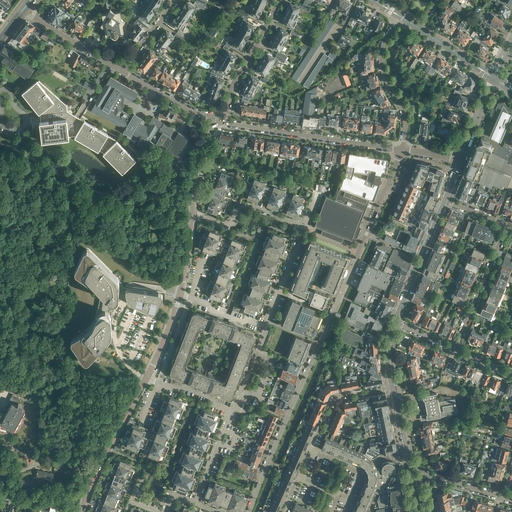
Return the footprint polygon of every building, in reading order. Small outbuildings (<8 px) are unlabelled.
[(0,0),(0,9),(2,8),(4,10),(6,8),(10,3),(7,1),(7,0),(0,0)] [(73,2),(69,0),(59,0),(62,2),(61,2),(68,7),(67,10),(69,12),(71,9),(70,8),(71,6),(70,5),(73,2)] [(140,6),(143,9),(152,15),(156,9),(147,3),(144,0),(140,6)] [(149,0),(147,3),(156,9),(160,4),(155,0),(149,0)] [(337,8),(340,10),(344,1),(343,0),(336,0),(332,8),(336,10),(337,8)] [(498,0),(492,0),(496,2),(495,3),(501,7),(497,13),(506,18),(511,9),(498,1),(498,0)] [(187,2),(183,7),(193,14),(196,11),(193,9),(195,7),(197,6),(199,7),(200,8),(201,8),(204,9),(205,7),(204,6),(199,3),(195,1),(193,4),(189,2),(188,3),(187,2)] [(255,1),(252,7),(261,11),(262,9),(264,8),(265,6),(255,1)] [(344,1),(340,10),(342,11),(342,12),(345,14),(347,11),(347,12),(351,4),(344,1)] [(455,1),(453,4),(462,10),(464,7),(461,5),(455,1)] [(290,3),(287,9),(297,14),(299,10),(298,10),(300,6),(295,4),(294,5),(290,3)] [(462,10),(453,4),(451,7),(460,13),(462,10)] [(54,5),(51,11),(62,18),(65,13),(73,18),(75,15),(69,12),(60,5),(58,8),(54,5)] [(261,11),(252,7),(249,5),(246,12),(239,9),(238,12),(242,14),(248,17),(250,13),(253,15),(252,16),(255,17),(256,16),(258,17),(259,15),(261,14),(262,12),(261,11)] [(442,10),(450,16),(451,16),(453,14),(453,15),(455,12),(446,6),(445,6),(444,6),(442,10)] [(183,7),(179,13),(189,20),(191,16),(193,14),(183,7)] [(350,17),(346,27),(349,28),(353,20),(355,21),(356,20),(360,22),(365,11),(361,9),(361,10),(359,8),(357,11),(355,15),(353,19),(350,17)] [(104,29),(105,36),(108,36),(108,35),(109,34),(110,33),(111,36),(113,38),(114,36),(115,36),(117,37),(118,35),(118,32),(120,32),(121,33),(123,33),(122,26),(125,22),(121,19),(120,11),(114,12),(110,9),(107,13),(102,14),(103,22),(100,26),(104,29)] [(152,15),(143,9),(139,14),(140,15),(139,16),(145,20),(146,19),(148,21),(152,15)] [(287,9),(285,15),(295,20),(300,22),(301,20),(298,19),(298,18),(297,18),(298,14),(297,14),(287,9)] [(439,17),(440,21),(447,20),(447,17),(449,17),(450,16),(442,10),(439,14),(439,15),(440,16),(439,17)] [(47,17),(47,18),(58,25),(58,24),(62,26),(61,27),(65,30),(68,25),(64,23),(63,24),(60,21),(62,18),(51,11),(47,17)] [(365,11),(360,22),(364,23),(363,25),(366,26),(364,30),(366,31),(369,26),(368,26),(369,26),(366,25),(368,21),(370,17),(371,14),(365,11)] [(179,13),(176,18),(186,25),(187,24),(186,23),(189,20),(179,13)] [(485,19),(484,21),(490,25),(491,23),(498,27),(498,26),(500,26),(501,25),(503,21),(494,16),(495,15),(492,13),(489,18),(489,17),(487,20),(485,19)] [(241,26),(251,31),(254,26),(252,24),(253,23),(247,20),(249,17),(248,17),(242,14),(241,17),(243,18),(239,25),(241,26)] [(295,20),(285,15),(282,22),(283,23),(283,24),(289,27),(290,25),(291,26),(292,24),(293,24),(295,20)] [(186,25),(176,18),(171,24),(173,25),(172,26),(175,29),(176,27),(183,32),(184,30),(184,29),(186,25)] [(369,26),(366,31),(371,33),(373,28),(378,31),(380,25),(381,26),(383,26),(384,24),(383,22),(382,22),(382,21),(376,18),(371,28),(369,26)] [(69,28),(75,32),(81,22),(75,19),(69,28)] [(447,20),(440,21),(441,26),(442,27),(441,27),(442,28),(442,29),(446,31),(452,22),(454,20),(453,19),(452,19),(451,19),(450,22),(448,23),(447,20)] [(25,20),(22,24),(30,30),(30,31),(36,35),(40,30),(29,22),(25,20)] [(490,25),(484,21),(482,23),(485,25),(484,27),(487,29),(485,33),(495,39),(498,33),(488,27),(490,25)] [(81,22),(75,32),(81,36),(87,26),(81,22)] [(452,22),(446,31),(450,34),(451,34),(452,34),(454,30),(456,31),(458,27),(457,26),(454,24),(454,23),(452,22)] [(458,27),(456,31),(458,32),(455,37),(460,41),(466,31),(467,30),(464,27),(466,24),(462,22),(458,27)] [(22,24),(13,36),(21,42),(26,46),(30,42),(25,38),(30,31),(30,30),(22,24)] [(129,35),(137,41),(146,30),(138,24),(129,35)] [(241,26),(238,32),(247,38),(251,31),(241,26)] [(279,28),(276,34),(285,39),(289,33),(279,28)] [(163,33),(161,35),(170,43),(173,39),(175,41),(178,39),(183,43),(185,40),(176,33),(174,36),(169,32),(168,32),(166,30),(164,33),(163,33)] [(46,39),(49,35),(43,31),(40,35),(46,39)] [(466,31),(460,41),(465,44),(470,37),(469,35),(470,34),(466,31)] [(238,32),(235,38),(244,43),(247,38),(238,32)] [(89,33),(84,41),(96,48),(101,40),(89,33)] [(482,38),(475,34),(473,37),(476,38),(481,41),(482,39),(491,44),(495,39),(485,33),(483,36),(482,38)] [(276,34),(272,40),(282,45),(285,39),(276,34)] [(338,41),(337,44),(339,45),(339,46),(341,47),(341,46),(345,49),(346,46),(347,47),(348,44),(351,46),(355,39),(345,34),(344,36),(341,34),(338,41)] [(159,39),(158,41),(166,48),(170,51),(172,49),(168,46),(170,43),(161,35),(159,39)] [(225,45),(229,48),(231,45),(231,44),(233,45),(232,46),(238,49),(238,48),(241,49),(244,43),(235,38),(233,41),(230,40),(229,40),(228,39),(226,42),(225,45)] [(269,46),(271,48),(273,48),(272,49),(275,50),(279,51),(277,55),(285,60),(287,57),(284,55),(285,54),(282,53),(283,50),(282,50),(284,46),(282,45),(272,40),(269,46)] [(412,42),(409,40),(407,44),(408,44),(406,48),(410,50),(409,51),(412,52),(417,44),(412,40),(412,42)] [(166,48),(158,41),(154,46),(156,48),(155,48),(162,54),(160,56),(164,59),(166,57),(163,54),(165,52),(164,51),(166,48)] [(417,44),(412,52),(413,54),(416,57),(423,47),(417,44)] [(486,49),(487,48),(481,44),(479,47),(477,47),(475,50),(485,57),(486,57),(488,54),(487,53),(488,50),(486,49)] [(226,53),(224,57),(234,63),(235,61),(235,60),(237,57),(234,55),(227,51),(229,48),(225,45),(224,45),(223,48),(226,50),(224,53),(226,53)] [(19,73),(21,75),(27,80),(35,67),(22,57),(21,58),(4,46),(0,51),(0,52),(5,56),(2,61),(8,66),(13,70),(19,73)] [(363,55),(361,57),(361,60),(362,60),(373,58),(372,53),(373,51),(369,48),(368,49),(363,55)] [(73,51),(70,49),(69,52),(72,54),(67,63),(74,66),(78,59),(79,60),(81,55),(73,51)] [(416,57),(410,66),(409,68),(411,69),(412,67),(413,68),(418,60),(420,61),(421,60),(424,62),(430,52),(425,49),(419,58),(419,59),(416,57)] [(150,51),(146,56),(153,62),(157,56),(150,51)] [(266,52),(262,58),(271,64),(275,66),(279,60),(283,63),(285,60),(277,55),(275,58),(272,56),(272,55),(270,53),(269,54),(266,52)] [(430,52),(424,62),(427,64),(428,63),(430,64),(436,56),(430,52)] [(99,70),(101,67),(81,55),(79,60),(94,69),(94,67),(99,70)] [(146,56),(141,62),(148,67),(153,62),(146,56)] [(216,60),(220,63),(230,68),(231,66),(232,67),(234,63),(224,57),(222,61),(217,58),(216,60)] [(262,58),(258,64),(268,70),(271,64),(262,58)] [(434,67),(440,71),(446,62),(440,59),(438,62),(437,62),(436,64),(434,67)] [(148,67),(141,62),(139,64),(138,64),(137,65),(138,69),(139,70),(140,69),(144,73),(148,67)] [(440,71),(439,74),(444,77),(448,72),(449,73),(451,70),(449,70),(452,66),(446,62),(440,71)] [(212,69),(211,72),(216,74),(217,70),(224,74),(224,73),(226,74),(230,68),(220,63),(218,67),(217,66),(214,70),(212,69)] [(256,70),(258,72),(258,73),(260,74),(261,73),(264,75),(268,70),(258,64),(256,68),(257,68),(256,70)] [(373,64),(361,65),(362,69),(360,69),(360,74),(367,73),(367,71),(373,70),(373,68),(374,68),(373,64)] [(153,71),(150,76),(156,79),(161,71),(155,67),(153,71)] [(456,81),(462,73),(456,69),(450,79),(455,82),(456,81)] [(169,74),(163,71),(158,80),(164,83),(169,74)] [(213,77),(211,82),(221,86),(224,80),(220,79),(221,76),(211,72),(210,75),(210,76),(213,77)] [(365,74),(360,76),(359,76),(360,78),(361,78),(363,77),(364,79),(366,83),(377,79),(375,75),(374,73),(366,76),(365,74)] [(462,73),(456,81),(460,83),(459,84),(461,86),(467,76),(462,73)] [(169,74),(164,83),(169,86),(175,78),(169,74)] [(175,78),(169,86),(175,90),(180,81),(177,79),(178,77),(176,75),(175,78)] [(251,75),(248,81),(256,85),(259,79),(251,75)] [(95,99),(94,100),(95,101),(96,102),(91,111),(97,114),(98,113),(124,129),(123,131),(131,136),(133,134),(140,138),(137,143),(145,148),(151,151),(153,148),(158,151),(161,147),(165,149),(170,152),(178,156),(189,138),(181,133),(178,132),(172,129),(172,128),(152,117),(146,127),(139,123),(142,118),(134,113),(132,116),(124,111),(122,110),(123,109),(124,108),(124,106),(124,105),(124,103),(123,102),(123,101),(123,100),(124,99),(124,98),(124,97),(133,102),(138,94),(110,77),(108,80),(105,85),(97,99),(96,99),(95,99)] [(473,88),(473,86),(473,85),(475,81),(470,78),(465,85),(463,88),(460,92),(461,92),(467,94),(468,91),(465,91),(467,87),(471,89),(473,88)] [(377,79),(366,83),(367,86),(365,87),(366,90),(368,90),(372,88),(371,87),(378,85),(378,83),(377,79)] [(39,81),(23,92),(40,113),(42,140),(75,136),(104,153),(123,172),(135,159),(114,139),(77,117),(74,115),(73,114),(67,111),(66,105),(39,81)] [(93,86),(85,81),(82,86),(90,91),(93,86)] [(248,81),(245,87),(253,91),(255,93),(258,87),(256,85),(248,81)] [(178,91),(184,95),(188,87),(182,83),(178,91)] [(209,89),(211,90),(219,92),(221,86),(211,83),(209,89)] [(302,115),(300,126),(311,127),(313,113),(317,86),(305,92),(305,98),(304,101),(303,110),(302,115)] [(188,87),(184,95),(189,98),(194,90),(188,87)] [(253,91),(245,87),(241,93),(250,98),(253,91)] [(380,87),(371,92),(370,93),(373,98),(383,92),(381,89),(380,87)] [(194,90),(189,98),(195,101),(197,98),(200,94),(194,90)] [(211,90),(209,96),(217,99),(219,92),(211,90)] [(456,95),(455,99),(466,104),(468,98),(460,94),(461,92),(460,92),(457,91),(455,90),(453,92),(459,94),(459,96),(456,95)] [(383,92),(373,98),(374,101),(375,101),(376,103),(377,103),(386,98),(383,92)] [(202,93),(202,95),(200,94),(197,98),(199,99),(202,100),(204,97),(206,98),(205,101),(207,102),(206,104),(210,105),(211,104),(213,105),(214,106),(215,105),(216,104),(215,103),(217,99),(209,96),(205,94),(202,93)] [(386,98),(377,103),(379,106),(380,106),(381,107),(382,107),(385,105),(386,107),(387,109),(389,109),(390,109),(388,106),(390,105),(386,98)] [(244,102),(243,105),(240,104),(240,106),(239,105),(239,108),(240,108),(239,113),(245,114),(247,105),(247,102),(248,100),(245,100),(244,99),(242,99),(242,102),(244,102)] [(455,99),(453,103),(452,105),(463,110),(466,104),(455,99)] [(511,117),(511,116),(511,107),(511,106),(509,106),(504,101),(497,102),(492,113),(493,114),(497,119),(489,136),(500,141),(511,117)] [(457,123),(459,118),(460,115),(449,110),(451,108),(446,106),(445,105),(443,108),(447,110),(443,118),(444,118),(443,119),(443,120),(444,120),(444,121),(444,122),(445,123),(446,123),(447,123),(448,123),(449,123),(450,123),(450,122),(451,122),(451,121),(452,121),(457,123)] [(159,113),(158,117),(167,119),(167,118),(169,118),(170,117),(179,122),(184,115),(168,106),(163,114),(159,113)] [(318,108),(317,114),(313,113),(311,127),(315,128),(316,127),(318,127),(318,126),(320,114),(321,108),(318,108)] [(269,117),(268,121),(276,122),(277,111),(278,110),(277,110),(277,109),(274,109),(274,112),(273,112),(273,113),(272,113),(268,113),(268,117),(269,117)] [(295,114),(294,123),(300,124),(301,115),(302,115),(303,110),(299,109),(299,115),(295,114)] [(341,127),(346,128),(348,116),(349,109),(347,109),(346,112),(347,113),(346,117),(343,116),(341,127)] [(326,125),(332,126),(333,116),(334,110),(332,110),(331,114),(327,114),(326,125)] [(386,117),(385,119),(395,121),(396,115),(394,114),(394,113),(393,112),(391,112),(390,112),(390,114),(387,113),(387,117),(386,117)] [(333,116),(332,126),(338,127),(339,120),(341,121),(342,116),(336,115),(336,116),(333,116)] [(380,119),(381,115),(379,115),(379,119),(378,122),(375,121),(373,132),(379,133),(380,125),(381,122),(379,120),(380,119)] [(365,120),(365,119),(361,119),(359,130),(365,131),(368,116),(366,116),(365,119),(365,118),(365,120)] [(382,119),(383,121),(384,120),(384,121),(387,122),(388,123),(385,125),(388,129),(391,126),(395,127),(395,121),(385,119),(383,117),(382,119)] [(421,119),(420,122),(418,134),(423,135),(422,140),(426,141),(427,135),(426,135),(428,124),(427,123),(428,120),(421,119)] [(440,124),(437,132),(447,136),(447,135),(449,136),(452,130),(450,129),(450,128),(440,124)] [(382,125),(380,125),(379,133),(385,134),(385,131),(388,129),(385,125),(383,126),(382,125)] [(511,133),(510,132),(503,147),(511,152),(511,151),(511,133)] [(226,134),(224,148),(227,149),(228,143),(231,143),(232,135),(226,134)] [(481,134),(478,143),(484,146),(483,148),(488,150),(502,156),(508,160),(509,160),(511,153),(511,151),(511,152),(503,147),(483,136),(484,135),(481,134)] [(243,146),(244,142),(248,143),(248,137),(245,137),(245,136),(238,135),(237,140),(236,140),(235,144),(243,146)] [(248,143),(246,153),(246,154),(248,155),(248,153),(249,153),(250,147),(252,148),(252,150),(256,151),(256,148),(258,138),(251,137),(250,144),(248,143)] [(265,150),(264,149),(263,152),(269,153),(269,154),(271,155),(272,151),(273,142),(267,141),(265,150)] [(279,143),(273,142),(272,151),(271,155),(274,155),(274,153),(278,154),(280,145),(279,144),(279,143)] [(281,145),(280,145),(278,154),(280,154),(279,158),(284,159),(285,154),(287,143),(283,142),(282,143),(281,143),(281,145)] [(293,144),(287,143),(285,154),(289,155),(289,156),(289,157),(290,157),(290,158),(291,158),(291,159),(292,159),(293,158),(294,158),(294,157),(294,156),(297,156),(299,145),(298,145),(293,144)] [(465,170),(463,175),(464,176),(474,180),(473,181),(476,182),(489,187),(492,189),(494,185),(500,188),(501,185),(507,188),(511,176),(511,164),(507,162),(508,160),(502,156),(488,150),(483,148),(484,146),(478,143),(477,144),(476,143),(474,148),(475,149),(473,154),(472,153),(467,165),(468,166),(466,171),(465,170)] [(316,148),(315,157),(314,159),(315,159),(319,160),(318,163),(321,164),(323,149),(316,148)] [(331,150),(325,149),(323,163),(329,163),(330,160),(331,150)] [(330,160),(329,163),(329,167),(331,167),(332,164),(333,164),(333,163),(337,164),(338,152),(333,151),(331,161),(330,160)] [(338,152),(337,164),(341,164),(341,162),(344,163),(345,153),(338,152)] [(325,195),(323,201),(321,204),(322,205),(320,210),(314,226),(322,229),(321,233),(320,233),(320,234),(321,235),(340,242),(341,242),(341,241),(342,241),(343,237),(351,240),(352,238),(355,239),(356,239),(356,238),(360,230),(360,228),(360,227),(359,226),(366,208),(369,200),(372,201),(373,201),(374,200),(377,193),(379,187),(379,186),(378,186),(379,184),(380,183),(381,183),(381,181),(381,180),(380,179),(381,176),(385,177),(386,167),(387,161),(387,160),(351,153),(350,153),(349,154),(348,155),(346,171),(335,199),(325,195)] [(434,165),(431,165),(428,164),(420,163),(419,165),(417,164),(415,168),(429,175),(428,178),(443,183),(445,175),(444,174),(445,170),(443,169),(440,168),(437,166),(434,165)] [(415,168),(408,183),(423,190),(426,192),(429,194),(437,197),(439,191),(440,191),(443,183),(428,178),(429,175),(415,168)] [(213,178),(213,180),(222,184),(226,174),(221,172),(219,177),(217,176),(218,176),(214,174),(212,178),(213,178)] [(226,174),(222,184),(232,188),(234,183),(230,181),(231,176),(226,174)] [(462,177),(460,183),(470,186),(471,183),(475,184),(476,182),(473,181),(462,177)] [(259,198),(264,200),(268,190),(268,188),(264,186),(265,183),(254,179),(252,184),(247,182),(243,192),(248,194),(247,199),(257,203),(259,198)] [(222,184),(213,180),(211,185),(215,187),(214,191),(219,193),(222,184)] [(408,183),(405,190),(420,197),(423,190),(408,183)] [(460,183),(458,188),(474,195),(476,189),(472,187),(470,186),(460,183)] [(222,184),(219,193),(224,195),(226,191),(230,193),(232,188),(222,184)] [(268,190),(264,200),(268,202),(266,206),(276,210),(278,206),(283,208),(287,197),(282,196),(284,191),(274,187),(272,192),(268,190)] [(478,192),(474,201),(485,206),(489,195),(492,189),(489,187),(487,192),(480,189),(478,192)] [(458,188),(455,194),(469,200),(470,196),(473,197),(474,195),(458,188)] [(405,190),(402,196),(418,204),(420,197),(405,190)] [(433,211),(436,204),(439,198),(437,197),(429,194),(426,192),(423,190),(420,197),(418,204),(423,206),(433,211)] [(207,194),(205,199),(215,203),(219,193),(214,191),(212,196),(207,194)] [(219,193),(215,203),(225,207),(227,202),(222,200),(224,195),(219,193)] [(287,197),(283,208),(287,209),(286,214),(296,218),(298,213),(302,215),(306,205),(302,203),(304,198),(293,194),(291,199),(287,197)] [(486,206),(492,208),(496,197),(490,195),(486,206)] [(418,204),(402,196),(393,216),(400,219),(401,218),(408,222),(410,222),(411,222),(414,215),(413,214),(418,204)] [(496,197),(492,208),(492,209),(498,211),(501,203),(502,203),(503,200),(504,197),(502,196),(501,197),(500,199),(496,197)] [(215,203),(205,199),(203,205),(208,206),(206,211),(211,213),(215,203)] [(503,213),(508,214),(511,204),(505,202),(502,212),(503,212),(503,213)] [(215,203),(211,213),(216,215),(218,210),(223,212),(225,207),(215,203)] [(418,215),(418,216),(418,217),(428,222),(433,211),(423,206),(420,212),(419,211),(417,215),(418,215)] [(449,208),(446,215),(456,219),(461,221),(462,219),(464,214),(462,213),(461,213),(449,208)] [(418,216),(414,215),(411,222),(425,228),(428,222),(418,217),(418,216)] [(446,215),(444,219),(454,223),(458,225),(459,223),(455,221),(456,219),(446,215)] [(401,218),(401,219),(399,222),(412,227),(411,229),(423,234),(425,230),(411,224),(412,224),(409,223),(408,222),(401,218)] [(463,232),(470,234),(474,222),(474,221),(472,220),(471,221),(468,220),(463,232)] [(445,221),(443,226),(452,230),(454,227),(455,225),(445,221)] [(474,222),(470,234),(477,237),(481,225),(477,223),(478,223),(475,222),(474,222)] [(481,225),(477,237),(483,239),(488,227),(487,227),(487,226),(485,225),(484,226),(481,225)] [(443,226),(440,232),(452,237),(454,231),(452,230),(443,226)] [(488,227),(483,239),(490,242),(494,229),(491,228),(491,227),(489,227),(488,227)] [(198,249),(204,251),(216,255),(217,252),(218,253),(219,250),(220,250),(224,240),(223,240),(223,239),(222,238),(221,238),(222,235),(206,229),(204,234),(202,233),(199,243),(200,244),(198,249)] [(404,231),(409,234),(409,233),(421,239),(423,234),(411,229),(410,231),(405,229),(404,231)] [(440,232),(438,237),(448,242),(450,242),(452,237),(440,232)] [(285,238),(271,233),(269,237),(266,236),(262,246),(265,247),(262,256),(259,255),(255,265),(258,266),(256,271),(270,277),(272,272),(275,273),(279,263),(276,262),(278,258),(280,253),(283,254),(286,244),(284,243),(285,238)] [(409,234),(407,239),(411,240),(411,239),(419,244),(421,239),(409,233),(409,234)] [(395,236),(394,238),(400,241),(404,243),(417,249),(419,244),(410,240),(411,240),(407,239),(402,236),(401,239),(395,236)] [(438,237),(435,243),(445,247),(446,244),(447,244),(448,242),(438,237)] [(221,254),(220,257),(238,264),(240,259),(241,260),(245,249),(244,249),(246,244),(230,238),(228,241),(226,240),(225,241),(224,240),(220,250),(221,251),(220,253),(221,254)] [(393,238),(391,242),(397,245),(397,246),(398,247),(398,248),(399,248),(401,248),(402,248),(404,243),(400,241),(394,238),(393,238)] [(310,241),(290,289),(306,296),(308,290),(311,291),(308,298),(311,299),(310,302),(323,308),(328,295),(314,290),(314,291),(306,287),(318,257),(332,263),(323,285),(322,284),(320,287),(335,293),(349,257),(310,241)] [(404,243),(402,248),(409,251),(409,252),(410,253),(411,254),(412,254),(414,254),(414,253),(414,254),(417,249),(404,243)] [(435,243),(433,248),(443,253),(444,250),(445,247),(435,243)] [(96,301),(67,336),(72,344),(77,352),(90,370),(130,324),(132,323),(148,327),(154,304),(158,298),(158,296),(156,294),(154,293),(154,292),(153,292),(154,285),(136,282),(131,282),(129,283),(127,284),(91,247),(88,247),(85,250),(83,253),(76,266),(76,268),(75,270),(76,271),(71,277),(96,301)] [(375,252),(383,256),(388,258),(389,256),(384,254),(385,252),(377,248),(375,252)] [(473,248),(470,255),(481,260),(482,260),(483,259),(484,257),(483,257),(485,253),(473,248)] [(408,256),(393,249),(388,261),(408,270),(411,264),(410,262),(411,262),(411,259),(409,257),(408,258),(408,256)] [(433,249),(431,254),(443,260),(446,255),(440,253),(433,249)] [(375,252),(373,256),(381,260),(386,262),(387,259),(384,258),(383,259),(382,258),(383,256),(375,252)] [(431,254),(429,259),(442,264),(443,260),(431,254)] [(470,255),(467,261),(478,266),(479,265),(480,265),(480,263),(481,260),(470,255)] [(501,264),(511,269),(511,268),(511,259),(510,258),(504,256),(501,264)] [(215,271),(213,276),(231,283),(232,278),(234,279),(238,268),(236,268),(238,264),(220,257),(219,261),(218,261),(214,271),(215,271)] [(429,259),(427,263),(440,268),(442,264),(429,259)] [(388,261),(385,266),(390,268),(394,270),(395,268),(398,270),(398,271),(406,274),(408,270),(388,261)] [(464,268),(465,268),(475,273),(477,269),(477,270),(479,267),(478,267),(478,266),(467,261),(464,268)] [(427,263),(425,267),(435,271),(438,273),(440,268),(427,263)] [(367,264),(364,272),(400,288),(403,281),(393,276),(383,271),(367,264)] [(498,270),(509,275),(511,269),(501,264),(500,264),(498,270)] [(385,266),(383,271),(393,276),(403,281),(406,274),(398,271),(398,270),(395,268),(394,270),(390,268),(385,266)] [(422,272),(424,273),(441,281),(443,275),(441,274),(438,273),(435,271),(425,267),(422,272)] [(465,268),(462,274),(473,279),(475,276),(476,276),(476,274),(476,273),(475,273),(465,268)] [(498,270),(496,276),(507,281),(509,275),(498,270)] [(251,285),(249,290),(263,295),(265,291),(268,292),(272,282),(269,281),(270,277),(256,271),(254,275),(252,274),(248,284),(251,285)] [(366,293),(368,288),(370,283),(390,292),(397,295),(400,288),(364,272),(357,288),(359,290),(366,293)] [(462,274),(459,281),(470,286),(471,285),(472,285),(473,283),(472,283),(473,279),(462,274)] [(440,282),(423,275),(415,293),(432,301),(436,291),(438,287),(440,282)] [(210,291),(208,296),(222,301),(224,297),(227,298),(231,288),(229,287),(231,283),(213,276),(211,280),(210,280),(206,290),(210,291)] [(496,276),(493,282),(504,287),(507,281),(496,276)] [(459,280),(456,287),(467,292),(468,291),(469,289),(470,286),(459,281),(459,280)] [(493,282),(491,288),(502,293),(504,287),(493,282)] [(370,283),(368,288),(384,296),(395,300),(397,295),(390,292),(370,283)] [(453,293),(454,294),(465,298),(466,295),(467,295),(468,293),(467,293),(467,292),(456,287),(453,293)] [(368,288),(366,293),(391,304),(393,305),(395,300),(384,296),(368,288)] [(491,288),(488,295),(499,299),(502,293),(491,288)] [(244,310),(249,312),(254,314),(256,309),(261,311),(265,301),(262,300),(263,295),(249,290),(247,294),(245,293),(241,303),(246,305),(244,310)] [(391,304),(366,293),(359,290),(356,295),(378,305),(389,311),(391,307),(390,307),(391,304)] [(411,300),(412,300),(424,306),(428,300),(422,297),(421,298),(414,294),(411,300)] [(466,299),(465,298),(454,294),(451,300),(463,305),(464,302),(465,302),(466,300),(465,299),(466,299)] [(356,295),(354,301),(366,306),(386,316),(387,314),(388,314),(389,311),(378,305),(356,295)] [(488,295),(485,301),(496,306),(499,299),(488,295)] [(290,304),(283,320),(286,320),(284,325),(293,329),(293,328),(303,332),(302,333),(314,337),(322,317),(312,313),(314,308),(294,300),(292,305),(290,304)] [(482,307),(493,312),(494,312),(496,306),(485,301),(482,307)] [(351,302),(349,306),(367,314),(370,316),(375,318),(383,322),(384,321),(386,318),(385,317),(386,316),(366,306),(363,312),(360,310),(361,307),(351,302)] [(412,309),(414,310),(420,314),(424,307),(416,303),(412,309)] [(423,317),(424,317),(421,323),(427,326),(432,315),(429,314),(430,310),(430,309),(432,305),(430,304),(429,306),(427,308),(428,308),(427,311),(427,312),(425,315),(424,315),(424,316),(423,315),(423,317)] [(349,306),(345,318),(355,322),(356,320),(371,327),(380,330),(384,322),(383,322),(375,318),(370,316),(367,314),(349,306)] [(493,312),(482,307),(479,314),(488,318),(487,319),(491,321),(492,317),(491,316),(493,312)] [(420,314),(414,310),(410,318),(416,321),(419,315),(420,314)] [(432,315),(427,326),(432,328),(436,320),(439,313),(438,312),(436,317),(432,315)] [(218,319),(206,314),(205,316),(197,313),(196,315),(195,316),(192,315),(189,322),(188,322),(182,337),(183,338),(180,347),(178,346),(172,362),(173,363),(170,371),(173,372),(173,373),(172,375),(180,378),(180,380),(195,386),(196,385),(197,385),(202,387),(205,388),(204,390),(211,392),(217,395),(220,396),(221,394),(228,397),(229,395),(231,394),(233,395),(236,387),(238,388),(239,385),(244,373),(242,372),(244,368),(246,368),(244,367),(246,363),(248,364),(254,348),(252,347),(255,339),(253,338),(252,337),(253,335),(245,332),(246,330),(243,329),(234,325),(234,324),(231,322),(230,326),(227,325),(221,322),(222,319),(221,319),(219,318),(218,319)] [(449,325),(445,334),(451,337),(454,330),(455,329),(454,328),(459,318),(455,317),(453,322),(454,322),(453,323),(452,324),(450,323),(449,325)] [(355,322),(345,318),(343,321),(355,326),(360,329),(361,329),(363,330),(378,336),(380,330),(371,327),(356,320),(355,322)] [(436,320),(432,328),(438,331),(442,323),(436,320)] [(444,322),(440,332),(445,334),(449,325),(450,323),(444,320),(444,322)] [(363,330),(361,329),(360,332),(362,333),(361,336),(368,339),(376,342),(379,337),(378,336),(363,330)] [(469,343),(473,345),(477,333),(473,331),(474,330),(472,329),(467,339),(470,340),(469,343)] [(362,341),(366,343),(365,344),(377,349),(376,342),(368,339),(358,335),(348,330),(343,341),(354,345),(357,339),(358,340),(359,340),(362,341)] [(477,333),(473,345),(476,346),(477,343),(480,345),(483,337),(485,338),(487,334),(485,333),(484,334),(482,333),(481,335),(477,333)] [(293,340),(289,351),(291,352),(289,357),(303,362),(311,341),(298,336),(296,341),(293,340)] [(408,345),(407,348),(409,349),(407,353),(409,354),(413,355),(418,343),(412,340),(411,341),(409,340),(407,344),(408,345)] [(497,346),(493,355),(499,357),(502,349),(505,350),(507,344),(507,343),(508,342),(505,341),(503,346),(498,344),(498,345),(497,344),(497,346)] [(362,344),(365,345),(363,349),(377,355),(377,349),(365,344),(366,343),(363,342),(362,344)] [(482,351),(488,353),(491,344),(485,342),(482,351)] [(492,342),(491,344),(488,353),(493,355),(497,346),(497,344),(492,342)] [(418,343),(413,355),(414,355),(415,356),(417,352),(422,355),(424,354),(425,353),(424,351),(422,350),(424,346),(418,343)] [(505,350),(506,350),(502,358),(508,361),(511,352),(511,351),(511,349),(508,348),(509,345),(507,344),(505,350)] [(377,356),(356,348),(353,353),(366,358),(366,359),(369,360),(370,360),(378,364),(378,363),(379,361),(379,360),(378,358),(377,356)] [(428,360),(427,363),(429,364),(430,362),(435,364),(440,353),(437,352),(436,352),(434,351),(429,360),(428,360)] [(440,353),(435,364),(438,366),(441,367),(443,368),(447,358),(444,357),(445,356),(443,355),(442,354),(440,353)] [(407,360),(408,366),(419,363),(418,359),(416,360),(416,357),(415,357),(414,357),(414,355),(413,355),(409,354),(410,357),(408,358),(408,360),(407,360)] [(341,355),(341,356),(340,356),(343,357),(341,361),(343,362),(345,363),(357,368),(360,369),(364,371),(366,371),(367,369),(370,370),(369,373),(381,378),(381,377),(381,375),(381,374),(380,372),(380,371),(360,362),(344,356),(341,355)] [(286,359),(282,368),(297,374),(301,363),(295,361),(295,362),(286,359)] [(361,359),(360,362),(380,371),(379,369),(380,367),(380,365),(378,364),(370,360),(369,360),(368,363),(367,362),(361,359)] [(450,364),(448,368),(456,371),(460,362),(453,359),(451,364),(450,364)] [(419,363),(408,366),(409,372),(419,370),(419,367),(420,367),(419,363)] [(457,371),(455,376),(454,378),(456,379),(458,375),(465,378),(470,367),(465,364),(461,373),(457,371)] [(470,367),(465,378),(471,380),(476,369),(470,367)] [(282,368),(280,376),(279,377),(287,380),(294,383),(297,374),(282,368)] [(419,370),(409,372),(410,377),(421,375),(420,372),(422,371),(422,369),(419,370)] [(476,369),(471,380),(477,383),(475,386),(477,387),(480,382),(478,381),(482,372),(476,369)] [(366,371),(364,371),(363,372),(362,376),(364,376),(364,379),(365,379),(365,381),(364,381),(365,386),(368,385),(368,386),(382,383),(381,378),(369,373),(366,371)] [(485,371),(480,382),(484,383),(481,388),(485,390),(487,385),(486,384),(490,376),(488,375),(489,373),(485,371)] [(350,375),(353,388),(358,387),(357,379),(353,379),(353,376),(352,373),(350,374),(350,375)] [(421,375),(413,377),(413,380),(414,380),(415,383),(420,382),(428,380),(428,379),(428,378),(428,377),(428,376),(427,375),(427,374),(421,375)] [(489,380),(487,385),(489,386),(489,387),(488,391),(495,393),(495,392),(499,394),(501,388),(498,387),(500,385),(499,384),(500,381),(492,377),(491,381),(489,380)] [(428,380),(420,382),(420,384),(421,384),(422,388),(432,386),(431,382),(437,381),(440,382),(441,379),(435,379),(430,380),(428,380)] [(287,380),(285,386),(293,390),(296,384),(294,383),(287,380)] [(329,382),(327,383),(328,386),(333,392),(338,391),(336,383),(329,384),(329,382)] [(280,384),(279,386),(284,388),(283,391),(291,394),(293,390),(285,386),(280,384)] [(323,389),(317,386),(316,390),(317,391),(319,390),(321,391),(319,397),(326,400),(328,396),(323,389)] [(328,386),(323,389),(328,396),(333,392),(328,386)] [(291,394),(283,391),(280,398),(281,399),(288,402),(291,394)] [(467,391),(467,392),(463,411),(457,410),(454,398),(438,401),(437,397),(436,392),(422,395),(423,399),(424,399),(427,414),(423,414),(423,419),(440,416),(441,416),(455,413),(455,415),(466,417),(470,392),(467,391)] [(384,393),(369,396),(370,402),(373,402),(386,399),(384,393)] [(0,425),(1,426),(8,427),(13,430),(25,409),(19,406),(22,399),(13,394),(7,405),(9,407),(5,415),(4,414),(0,413),(0,425)] [(164,412),(162,416),(173,420),(175,416),(180,418),(183,408),(183,402),(182,402),(169,396),(167,401),(164,400),(160,410),(164,412)] [(366,397),(356,399),(357,405),(370,402),(369,396),(366,397)] [(278,400),(276,405),(285,409),(288,402),(281,399),(280,401),(278,400)] [(373,402),(370,402),(357,405),(360,404),(360,407),(358,407),(359,411),(387,406),(386,399),(373,402)] [(317,400),(315,406),(322,409),(325,404),(317,400)] [(276,406),(273,412),(282,415),(284,410),(276,406)] [(315,406),(313,411),(320,414),(322,409),(315,406)] [(387,406),(359,411),(360,418),(370,416),(375,415),(388,412),(387,406)] [(199,425),(197,430),(209,435),(211,430),(214,431),(218,421),(215,420),(217,415),(202,409),(200,414),(198,413),(194,423),(199,425)] [(338,410),(335,415),(349,421),(350,419),(344,417),(345,413),(338,410)] [(313,411),(310,416),(318,419),(320,414),(313,411)] [(375,415),(370,416),(371,422),(389,419),(388,412),(375,415)] [(265,414),(266,415),(268,416),(267,419),(275,422),(277,417),(267,413),(266,413),(265,414)] [(335,415),(333,420),(341,424),(342,420),(348,423),(349,421),(335,415)] [(155,430),(153,435),(166,439),(167,435),(172,437),(176,427),(171,425),(173,420),(162,416),(161,421),(156,419),(152,429),(155,430)] [(318,419),(310,416),(308,421),(316,424),(318,419)] [(257,420),(260,421),(273,426),(275,422),(267,419),(266,421),(261,419),(258,418),(257,420)] [(368,423),(364,423),(365,430),(369,429),(378,427),(391,425),(389,419),(371,422),(368,423)] [(333,420),(331,425),(338,429),(341,424),(333,420)] [(422,423),(424,430),(439,427),(437,420),(434,421),(422,423)] [(260,421),(259,423),(261,424),(264,425),(263,428),(271,431),(273,426),(260,421)] [(307,421),(304,426),(313,430),(315,425),(307,421)] [(146,431),(137,428),(138,426),(133,424),(132,426),(132,425),(130,430),(127,429),(123,440),(126,441),(124,445),(136,450),(138,445),(143,447),(147,437),(144,436),(146,431)] [(331,425),(329,430),(336,434),(338,430),(341,432),(345,434),(346,432),(345,432),(342,430),(338,429),(331,425)] [(367,433),(364,434),(364,437),(367,437),(370,436),(377,434),(392,431),(391,425),(378,427),(369,429),(365,430),(366,432),(367,432),(367,433)] [(304,426),(302,431),(311,435),(313,430),(304,426)] [(420,432),(421,436),(432,434),(431,431),(439,429),(439,427),(424,430),(421,430),(421,432),(420,432)] [(511,428),(505,427),(503,433),(511,435),(511,434),(511,428)] [(257,428),(256,430),(269,436),(271,431),(263,428),(262,431),(259,429),(257,428)] [(191,444),(189,449),(200,453),(202,448),(206,450),(210,440),(208,439),(209,435),(197,430),(195,434),(190,432),(186,442),(191,444)] [(269,436),(256,430),(255,433),(257,434),(260,435),(259,437),(267,441),(269,436)] [(302,431),(300,436),(309,440),(311,435),(302,431)] [(373,439),(373,440),(374,440),(374,442),(393,438),(392,431),(377,434),(378,439),(377,439),(377,438),(373,439)] [(503,433),(496,431),(495,437),(510,441),(511,441),(511,439),(511,438),(511,435),(503,433)] [(332,440),(334,434),(332,434),(330,439),(326,438),(327,436),(325,435),(324,439),(325,439),(321,449),(359,465),(363,468),(364,470),(365,472),(366,478),(365,482),(352,511),(365,511),(366,511),(367,511),(371,511),(372,511),(366,509),(370,502),(374,504),(375,502),(371,500),(374,493),(378,495),(379,493),(375,491),(376,487),(378,478),(378,476),(381,476),(380,468),(377,469),(377,468),(375,464),(372,460),(365,455),(360,453),(362,447),(360,446),(358,452),(350,448),(353,442),(351,441),(349,447),(341,444),(344,438),(342,437),(339,443),(332,440)] [(432,434),(421,436),(421,439),(422,439),(423,442),(433,440),(433,437),(433,434),(432,434)] [(149,438),(145,448),(149,450),(148,455),(160,459),(162,455),(165,456),(169,446),(164,444),(166,439),(153,435),(151,439),(149,438)] [(300,436),(298,441),(307,445),(309,440),(300,436)] [(255,442),(265,445),(267,441),(259,437),(258,440),(255,439),(254,441),(255,442)] [(510,441),(495,437),(493,444),(500,445),(509,448),(509,445),(510,445),(511,445),(511,443),(511,442),(510,442),(510,441)] [(358,443),(366,446),(368,447),(370,448),(381,453),(395,450),(396,449),(394,438),(393,438),(374,442),(374,440),(373,440),(368,441),(358,443)] [(433,440),(423,442),(423,443),(423,444),(423,448),(427,448),(427,447),(434,446),(433,440)] [(298,441),(296,446),(304,450),(307,445),(298,441)] [(252,447),(253,447),(263,451),(265,445),(255,442),(254,445),(253,445),(252,447)] [(427,447),(427,448),(428,453),(440,451),(439,448),(440,447),(442,447),(442,444),(434,446),(427,447)] [(507,455),(508,455),(508,454),(508,453),(507,453),(508,450),(498,447),(498,446),(494,445),(493,447),(497,448),(495,453),(496,453),(506,456),(507,455)] [(296,446),(293,451),(302,455),(304,450),(296,446)] [(253,451),(253,453),(257,454),(256,455),(260,457),(263,451),(253,447),(252,450),(253,451)] [(368,447),(365,453),(373,459),(381,453),(370,448),(368,447)] [(184,463),(182,468),(195,473),(196,468),(199,469),(203,459),(198,457),(200,453),(189,449),(188,453),(183,451),(179,462),(184,463)] [(293,451),(291,456),(300,460),(302,455),(293,451)] [(458,456),(458,461),(463,462),(462,465),(460,469),(461,469),(460,471),(463,472),(462,473),(466,474),(469,463),(465,462),(466,460),(462,459),(462,456),(462,453),(459,452),(458,456)] [(250,455),(249,458),(250,459),(258,462),(260,457),(256,455),(257,454),(253,453),(252,454),(249,453),(249,455),(250,455)] [(506,456),(496,453),(495,457),(497,457),(496,459),(505,462),(506,459),(507,459),(507,457),(507,456),(506,456)] [(291,456),(289,462),(298,465),(300,460),(291,456)] [(445,458),(444,462),(438,461),(436,465),(435,468),(437,469),(438,468),(445,470),(445,468),(447,468),(447,466),(449,466),(450,464),(451,463),(451,464),(452,460),(445,457),(445,458)] [(469,463),(466,474),(472,476),(472,475),(473,475),(473,473),(474,473),(475,469),(474,469),(475,466),(478,467),(479,466),(480,462),(481,459),(479,458),(478,461),(477,461),(476,464),(473,463),(473,465),(469,463)] [(256,467),(247,463),(236,459),(233,466),(241,469),(239,473),(242,475),(242,474),(247,475),(246,477),(255,480),(257,475),(256,475),(258,467),(256,467)] [(247,463),(256,467),(258,462),(250,459),(250,461),(248,460),(247,463)] [(378,478),(376,487),(382,489),(383,489),(385,485),(392,471),(395,473),(395,472),(396,470),(396,469),(395,467),(395,466),(394,465),(394,464),(393,463),(392,463),(392,461),(386,460),(385,461),(384,462),(383,462),(382,463),(381,464),(380,466),(380,467),(380,468),(381,476),(378,476),(378,478)] [(64,462),(55,461),(54,467),(62,469),(64,462)] [(113,463),(111,468),(121,472),(125,463),(120,461),(118,465),(113,463)] [(72,464),(64,462),(62,469),(70,471),(72,464)] [(287,467),(289,467),(297,471),(297,470),(296,470),(298,465),(289,462),(287,467)] [(492,463),(490,468),(493,469),(504,472),(504,470),(504,468),(503,468),(504,465),(493,462),(492,463)] [(125,463),(121,472),(131,476),(133,471),(129,469),(130,465),(125,463)] [(296,473),(297,471),(289,467),(288,470),(287,472),(285,471),(283,474),(293,478),(294,476),(296,473)] [(121,472),(111,468),(109,474),(114,476),(113,480),(118,482),(121,472)] [(173,486),(187,492),(189,487),(192,488),(196,479),(193,477),(195,473),(182,468),(180,472),(175,471),(172,480),(174,482),(173,486)] [(488,473),(486,480),(497,483),(499,478),(501,478),(501,476),(502,476),(503,474),(504,472),(493,469),(492,474),(488,473)] [(45,472),(37,470),(36,476),(44,478),(45,472)] [(392,471),(385,485),(386,489),(400,487),(397,474),(396,473),(395,472),(395,473),(392,471)] [(54,473),(45,472),(44,478),(52,480),(54,473)] [(121,472),(118,482),(123,484),(125,480),(129,481),(131,476),(121,472)] [(283,474),(281,479),(290,483),(293,478),(283,474)] [(19,479),(18,485),(26,487),(27,481),(19,479)] [(281,479),(279,485),(288,489),(290,483),(281,479)] [(106,482),(104,488),(114,492),(118,482),(113,480),(111,484),(106,482)] [(27,481),(26,487),(34,489),(35,482),(27,481)] [(118,482),(114,492),(124,495),(126,490),(121,488),(123,484),(118,482)] [(224,490),(225,487),(215,483),(213,488),(209,486),(205,496),(209,498),(208,502),(218,506),(219,504),(228,507),(227,510),(232,511),(237,511),(239,509),(244,511),(247,501),(242,499),(244,494),(234,490),(233,493),(224,490)] [(279,485),(277,490),(286,494),(288,489),(279,485)] [(380,493),(377,500),(401,496),(399,488),(400,488),(400,487),(386,489),(386,490),(383,490),(380,493)] [(437,494),(436,494),(437,497),(436,497),(437,500),(437,501),(461,496),(462,492),(445,487),(446,491),(437,493),(437,494)] [(114,492),(104,488),(102,492),(107,494),(105,499),(110,501),(114,492)] [(277,490),(274,495),(283,499),(286,494),(277,490)] [(114,492),(110,501),(116,503),(117,498),(122,500),(124,495),(114,492)] [(274,495),(272,500),(281,504),(283,499),(274,495)] [(377,500),(377,501),(379,508),(390,505),(392,505),(392,506),(403,504),(402,500),(403,500),(402,497),(401,496),(377,500)] [(461,496),(437,501),(438,508),(459,503),(461,496)] [(466,501),(464,501),(463,500),(464,497),(461,496),(459,503),(461,504),(467,506),(467,508),(469,509),(470,503),(466,501)] [(99,502),(97,507),(106,511),(110,501),(105,499),(104,503),(99,502)] [(272,500),(270,506),(279,510),(281,504),(272,500)] [(473,511),(474,511),(476,511),(477,511),(480,503),(480,502),(474,500),(473,504),(472,503),(471,508),(472,508),(470,511),(473,511)] [(110,501),(106,511),(110,511),(117,511),(118,509),(114,507),(116,503),(110,501)] [(296,503),(292,511),(297,511),(301,505),(296,503)] [(459,503),(438,508),(438,511),(450,511),(457,511),(462,510),(461,504),(459,503)] [(480,503),(477,511),(484,511),(487,505),(480,503)]
